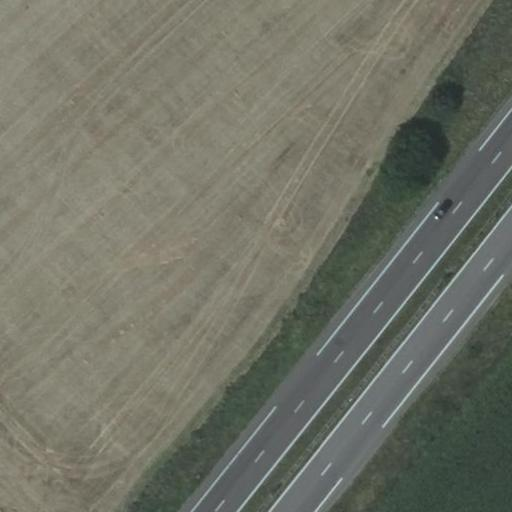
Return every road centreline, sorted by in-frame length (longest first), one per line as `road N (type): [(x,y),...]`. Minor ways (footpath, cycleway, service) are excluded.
road 1 (motorway): [(511,138),(215,511)]
road 2 (motorway): [(294,511),(511,239)]
